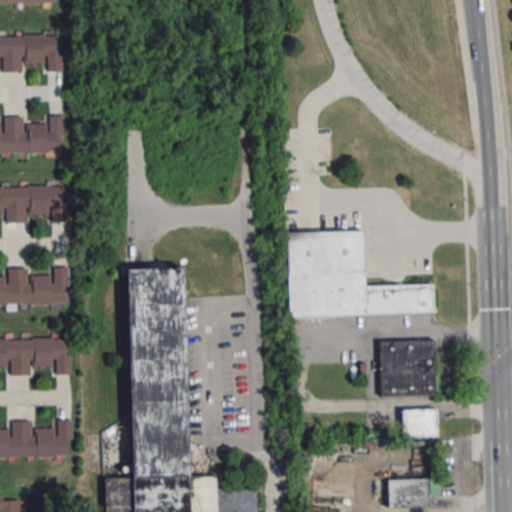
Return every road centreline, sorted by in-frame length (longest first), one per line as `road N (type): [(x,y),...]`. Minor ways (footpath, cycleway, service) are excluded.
road 1 (secondary): [(320,0),(336,44),(381,108),(403,129),(491,176)]
road 2 (primary): [(491,176),(494,357)]
road 3 (primary): [(473,0),(491,176)]
road 4 (primary): [(494,357),(500,511)]
